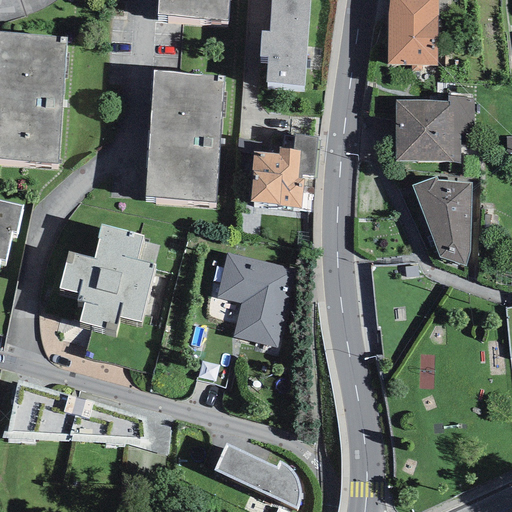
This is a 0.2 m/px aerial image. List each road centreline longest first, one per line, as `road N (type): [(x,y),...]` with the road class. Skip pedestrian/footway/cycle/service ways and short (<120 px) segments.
road 1 (tertiary): [(360,0),(341,143),(337,270),(367,465),(364,511)]
road 2 (residential): [(328,511),(323,476),(287,444),(0,363)]
